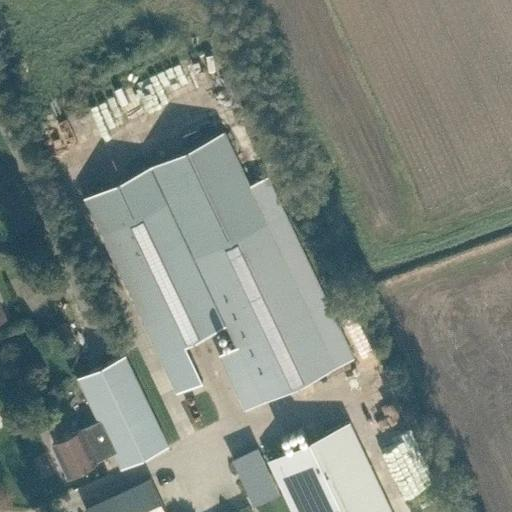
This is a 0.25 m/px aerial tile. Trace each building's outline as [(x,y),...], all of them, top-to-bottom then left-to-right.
[(286,211),(195,254),(169,200),(104,231),(162,353),(227,322),(237,344),(219,353),(245,408),(354,356),(286,211)] [(0,319),(8,316),(0,298),(0,319)] [(77,374),(96,413),(112,447),(121,467),(168,442),(124,352),(77,374)] [(112,447),(96,413),(83,420),(82,430),(56,442),(71,473),(98,460),(96,454),(112,447)] [(344,511),(310,439),(270,458),(295,511),(344,511)] [(257,446),(233,457),(255,502),(279,490),(257,446)] [(168,511),(151,476),(85,507),(87,511),(168,511)]
